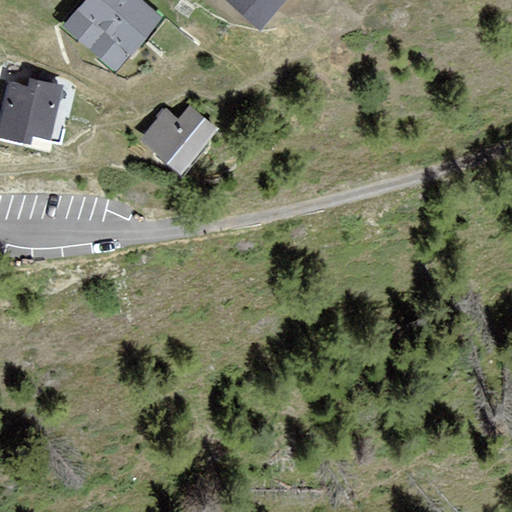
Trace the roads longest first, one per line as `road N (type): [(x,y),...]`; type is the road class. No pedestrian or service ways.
road 1 (track): [(511,145),(249,220),(129,230)]
road 2 (unclassified): [(0,218),(129,230)]
